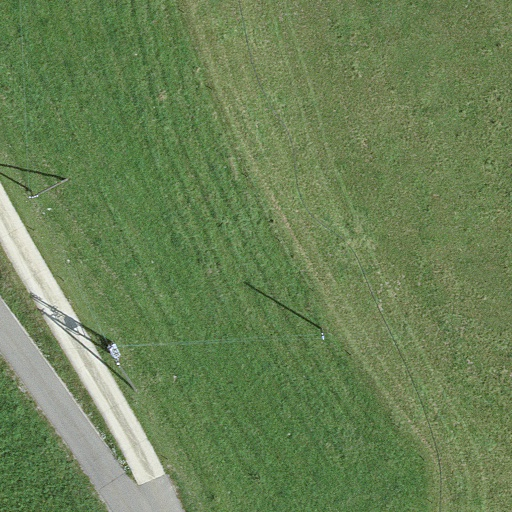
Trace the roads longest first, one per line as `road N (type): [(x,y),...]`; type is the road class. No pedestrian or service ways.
road 1 (track): [(164,511),(0,213)]
road 2 (unclassified): [(0,322),(132,511)]
